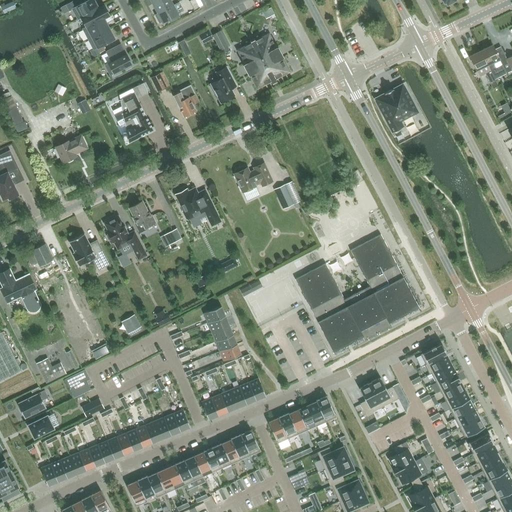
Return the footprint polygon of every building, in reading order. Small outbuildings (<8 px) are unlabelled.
[(81,18),(81,17),(99,8),(98,7),(94,0),(88,0),(75,7),(72,2),(66,5),(69,10),(72,9),(78,19),(81,18)] [(160,0),(153,4),(157,13),(173,5),(170,0),(160,0)] [(13,1),(2,6),(3,10),(8,7),(10,11),(16,8),(13,1)] [(81,17),(81,18),(86,27),(109,15),(108,13),(106,7),(105,7),(104,5),(98,7),(99,8),(81,17)] [(179,17),(173,5),(157,13),(158,13),(155,15),(159,23),(162,21),(162,22),(171,18),(173,20),(179,17)] [(88,39),(109,28),(106,23),(112,20),(109,15),(86,27),(83,29),(88,39)] [(109,28),(88,39),(93,49),(90,51),(93,56),(99,53),(97,48),(115,39),(109,28)] [(227,46),(219,32),(213,35),(212,36),(220,50),(227,46)] [(245,63),(243,64),(249,76),(251,74),(258,87),(271,80),(271,81),(275,78),(288,71),(281,59),(284,57),(278,46),(275,47),(268,35),(256,41),(251,43),(251,44),(239,50),(245,63)] [(184,40),(179,43),(185,56),(191,53),(184,40)] [(121,44),(108,51),(113,60),(105,65),(110,75),(131,64),(130,61),(128,56),(127,56),(126,54),(125,54),(120,46),(121,45),(121,44)] [(499,73),(504,70),(500,62),(501,62),(492,45),(481,51),(493,76),(499,73)] [(490,83),(496,80),(493,76),(481,51),(469,56),(476,70),(479,76),(485,73),(490,83)] [(511,56),(501,62),(500,62),(504,70),(506,73),(511,70),(511,56)] [(222,74),(218,76),(220,79),(211,84),(221,103),(234,96),(228,85),(234,82),(226,67),(220,70),(222,74)] [(158,92),(167,87),(163,79),(162,79),(159,73),(151,77),(153,83),(154,83),(158,92)] [(374,99),(375,100),(392,133),(404,127),(401,122),(418,112),(404,85),(403,83),(402,84),(375,98),(374,99)] [(58,85),(55,91),(62,95),(65,89),(58,85)] [(196,111),(193,104),(198,101),(190,85),(180,91),(181,91),(173,95),(184,117),(190,114),(191,115),(195,113),(194,112),(196,111)] [(128,143),(139,137),(153,130),(134,93),(120,100),(123,113),(115,116),(119,125),(124,122),(128,143)] [(11,96),(3,100),(9,111),(15,125),(23,122),(16,107),(11,96)] [(56,147),(63,163),(66,161),(69,162),(72,160),(73,158),(76,156),(75,154),(87,148),(81,135),(56,147)] [(284,150),(293,173),(314,165),(304,141),(284,150)] [(10,151),(0,155),(0,159),(4,167),(0,169),(0,172),(2,175),(0,176),(0,192),(3,199),(9,196),(9,198),(18,194),(8,174),(18,169),(10,151)] [(276,180),(286,177),(281,161),(271,164),(276,180)] [(235,172),(236,173),(234,174),(242,192),(243,192),(247,201),(260,195),(255,186),(256,186),(256,185),(261,183),(262,186),(273,181),(264,163),(254,168),(255,170),(250,173),(248,168),(246,169),(245,167),(243,166),(236,170),(235,172)] [(359,182),(363,180),(357,169),(353,172),(359,182)] [(285,184),(276,189),(285,208),(294,204),(285,184)] [(176,194),(184,210),(183,211),(187,219),(205,210),(212,225),(220,221),(205,191),(197,194),(195,189),(188,192),(186,189),(176,194)] [(129,208),(134,217),(133,218),(135,222),(136,222),(138,224),(136,225),(140,233),(146,230),(145,228),(155,223),(149,212),(148,213),(142,201),(129,208)] [(312,206),(304,210),(307,215),(315,211),(312,206)] [(105,224),(109,231),(107,231),(108,233),(107,235),(108,237),(108,239),(110,240),(112,240),(113,242),(115,241),(118,248),(121,246),(123,247),(126,245),(127,243),(130,242),(139,259),(146,255),(134,232),(127,235),(118,217),(115,219),(113,219),(110,220),(108,222),(105,224)] [(172,231),(167,234),(167,241),(169,244),(177,241),(172,231)] [(84,234),(69,242),(74,252),(72,254),(77,262),(79,266),(80,266),(89,261),(93,259),(99,270),(109,264),(99,244),(91,248),(89,243),(84,234)] [(308,298),(306,299),(333,352),(347,345),(345,343),(349,341),(350,343),(363,336),(365,341),(391,327),(389,323),(402,316),(401,314),(404,312),(406,314),(419,307),(391,254),(389,255),(387,252),(389,251),(381,234),(350,250),(369,286),(344,299),(325,263),(295,279),(304,296),(306,295),(308,298)] [(53,260),(45,244),(32,250),(34,255),(29,258),(32,265),(38,263),(40,266),(53,260)] [(235,258),(229,261),(233,268),(238,265),(235,258)] [(9,269),(0,273),(0,280),(4,288),(1,289),(8,302),(21,296),(28,310),(30,311),(32,311),(34,311),(36,311),(38,310),(39,308),(40,306),(40,304),(33,290),(36,289),(29,275),(15,282),(9,269)] [(203,277),(196,280),(199,287),(206,284),(203,277)] [(259,281),(251,285),(253,291),(262,287),(259,281)] [(249,286),(241,290),(244,296),(252,292),(249,286)] [(225,316),(221,306),(204,313),(208,323),(225,316)] [(158,318),(156,319),(159,325),(170,320),(167,314),(165,315),(158,318)] [(135,316),(125,321),(131,332),(140,327),(141,327),(135,316)] [(211,332),(229,325),(225,316),(208,323),(211,332)] [(215,342),(233,334),(229,325),(211,332),(215,342)] [(0,332),(0,379),(20,372),(5,331),(0,332)] [(219,351),(237,344),(233,334),(215,342),(219,351)] [(448,354),(454,351),(448,340),(442,344),(448,354)] [(106,343),(91,351),(95,359),(110,351),(106,343)] [(424,365),(447,353),(441,343),(420,354),(425,364),(424,365)] [(219,351),(223,361),(241,354),(237,344),(219,351)] [(70,350),(66,353),(75,369),(79,367),(70,350)] [(451,363),(446,354),(447,354),(447,353),(424,365),(429,374),(451,363)] [(66,373),(61,364),(51,370),(46,359),(37,363),(46,383),(66,373)] [(451,363),(429,374),(429,375),(431,374),(436,382),(456,371),(455,371),(451,363)] [(440,391),(461,381),(456,371),(436,382),(440,391)] [(80,395),(90,389),(86,380),(80,383),(76,374),(65,379),(70,388),(75,386),(80,395)] [(355,387),(361,384),(359,377),(352,379),(355,387)] [(392,387),(387,390),(380,377),(370,383),(382,406),(398,398),(392,387)] [(259,378),(249,382),(256,400),(266,396),(259,378)] [(461,381),(440,391),(445,400),(465,390),(461,381)] [(239,386),(246,404),(256,400),(249,382),(239,386)] [(360,404),(367,417),(373,414),(372,412),(382,406),(370,383),(359,388),(366,401),(360,404)] [(398,384),(392,387),(398,398),(404,395),(398,384)] [(230,390),(237,408),(246,404),(239,386),(230,390)] [(237,408),(230,390),(220,394),(228,411),(237,408)] [(445,400),(450,409),(470,399),(470,398),(465,390),(445,400)] [(44,391),(17,404),(24,418),(46,408),(42,400),(48,397),(44,391)] [(211,398),(218,415),(228,411),(220,394),(211,398)] [(316,401),(317,401),(326,422),(336,417),(327,396),(316,401)] [(99,398),(87,404),(92,414),(104,408),(99,398)] [(218,415),(211,398),(201,402),(208,419),(218,415)] [(470,399),(450,409),(455,418),(475,408),(475,407),(470,399)] [(316,401),(307,405),(316,426),(326,422),(317,401),(316,401)] [(298,409),(307,430),(316,426),(307,405),(298,409)] [(459,427),(480,417),(475,408),(455,418),(459,427)] [(183,409),(173,413),(180,431),(190,427),(183,409)] [(298,434),(307,430),(298,409),(289,413),(289,414),(298,434)] [(164,417),(171,435),(180,431),(173,413),(164,417)] [(278,417),(288,438),(298,434),(289,414),(289,413),(278,417)] [(28,424),(27,425),(28,425),(34,438),(35,438),(53,429),(54,429),(54,428),(53,427),(59,425),(53,414),(48,416),(48,415),(47,415),(28,424)] [(164,417),(154,421),(161,439),(171,435),(164,417)] [(278,443),(288,438),(278,417),(268,422),(278,443)] [(480,417),(459,427),(465,437),(485,427),(480,417)] [(145,425),(152,443),(161,439),(154,421),(145,425)] [(152,443),(145,425),(135,429),(143,446),(152,443)] [(126,433),(133,450),(143,446),(135,429),(126,433)] [(250,455),(260,451),(251,430),(241,434),(250,455)] [(133,450),(126,433),(117,437),(124,454),(133,450)] [(471,454),(493,443),(488,433),(467,443),(472,453),(471,454)] [(240,460),(250,455),(241,434),(230,439),(231,439),(240,460)] [(107,441),(114,458),(124,454),(117,437),(107,441)] [(231,464),(240,460),(231,439),(222,443),(231,464)] [(107,441),(98,444),(105,462),(114,458),(107,441)] [(222,468),(231,464),(222,443),(212,448),(222,468)] [(471,454),(476,463),(498,452),(493,443),(494,443),(493,443),(471,454)] [(88,448),(95,466),(105,462),(98,444),(88,448)] [(392,467),(393,469),(393,468),(395,472),(414,461),(408,449),(404,451),(401,445),(394,448),(397,454),(388,459),(392,466),(392,467)] [(331,453),(329,447),(317,452),(325,469),(350,457),(347,450),(345,451),(343,447),(336,450),(332,452),(331,453)] [(79,452),(86,470),(95,466),(88,448),(79,452)] [(210,469),(212,472),(222,468),(212,448),(203,452),(211,468),(210,469)] [(69,456),(77,474),(86,470),(79,452),(69,456)] [(201,473),(202,472),(210,469),(211,468),(203,452),(194,456),(201,473)] [(502,461),(503,461),(498,452),(476,463),(476,464),(478,463),(482,471),(502,461)] [(69,456),(60,460),(67,478),(77,474),(69,456)] [(184,460),(194,480),(203,476),(202,472),(201,473),(194,456),(184,460)] [(353,464),(350,457),(325,469),(329,479),(328,480),(330,486),(332,485),(344,480),(341,474),(343,474),(347,472),(346,472),(353,469),(351,465),(353,464)] [(9,470),(5,461),(5,460),(4,461),(0,462),(0,479),(12,474),(10,470),(9,470)] [(51,464),(58,481),(67,478),(60,460),(51,464)] [(194,480),(184,460),(175,464),(183,481),(182,481),(184,485),(194,480)] [(417,476),(421,474),(414,461),(395,472),(396,475),(397,477),(398,476),(402,484),(410,480),(413,486),(420,482),(417,476)] [(487,480),(507,470),(507,469),(502,461),(482,471),(487,480)] [(41,468),(48,485),(58,481),(51,464),(41,468)] [(166,468),(173,485),(174,485),(182,481),(183,481),(175,464),(166,468)] [(157,472),(166,493),(175,489),(174,485),(173,485),(166,468),(157,472)] [(492,489),(511,478),(507,470),(487,480),(492,489)] [(154,494),(156,497),(166,493),(157,472),(147,477),(155,493),(154,494)] [(299,473),(289,477),(291,483),(301,479),(299,473)] [(18,488),(19,487),(18,486),(13,476),(12,474),(0,479),(0,496),(0,497),(0,496),(1,496),(3,501),(4,502),(5,501),(4,501),(19,494),(20,493),(19,492),(17,488),(18,488)] [(137,480),(145,498),(154,494),(155,493),(147,477),(147,476),(137,480)] [(511,490),(511,478),(492,489),(497,498),(511,490)] [(294,489),(304,485),(301,479),(291,483),(294,489)] [(145,498),(137,480),(127,485),(136,506),(147,501),(145,498)] [(332,485),(339,501),(365,490),(361,483),(359,484),(358,480),(350,483),(347,485),(346,485),(344,480),(332,485)] [(411,504),(412,506),(413,506),(414,509),(434,499),(434,498),(427,486),(424,488),(420,482),(413,486),(417,492),(408,496),(412,504),(411,504)] [(99,511),(108,511),(111,511),(101,490),(91,495),(99,511)] [(367,502),(366,498),(368,497),(365,490),(339,501),(344,511),(345,511),(358,506),(358,507),(361,505),(367,502)] [(511,490),(497,498),(501,508),(511,501),(511,490)] [(454,491),(448,494),(454,505),(460,502),(454,491)] [(87,511),(99,511),(91,495),(81,500),(87,511)] [(445,511),(437,496),(434,498),(434,499),(414,509),(415,511),(445,511)] [(74,511),(87,511),(81,500),(71,505),(74,511)] [(511,511),(511,501),(501,508),(503,511),(511,511)]
